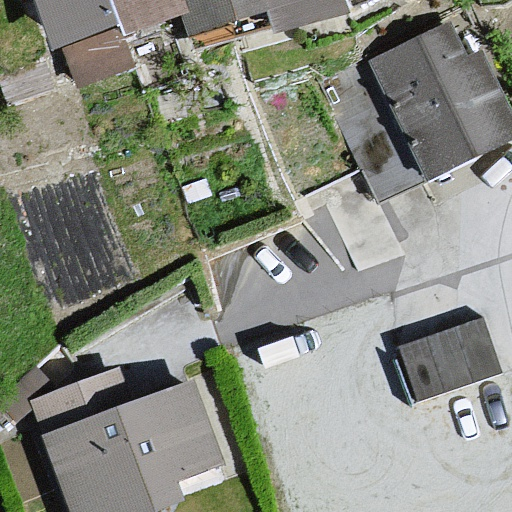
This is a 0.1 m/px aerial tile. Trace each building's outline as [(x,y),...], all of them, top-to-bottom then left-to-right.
[(34,0),(55,55),(66,77),(132,52),(191,33),(192,13),(187,0),(34,0)] [(187,0),(192,13),(191,33),(202,58),(276,29),(280,48),(352,23),(344,0),(187,0)] [(449,29),(368,69),(430,195),(511,154),(511,124),(479,58),(466,64),(449,29)] [(480,324),(394,353),(412,405),(498,376),(480,324)] [(117,370),(22,401),(58,511),(174,511),(189,507),(185,494),(228,479),(196,384),(129,406),(117,370)]
